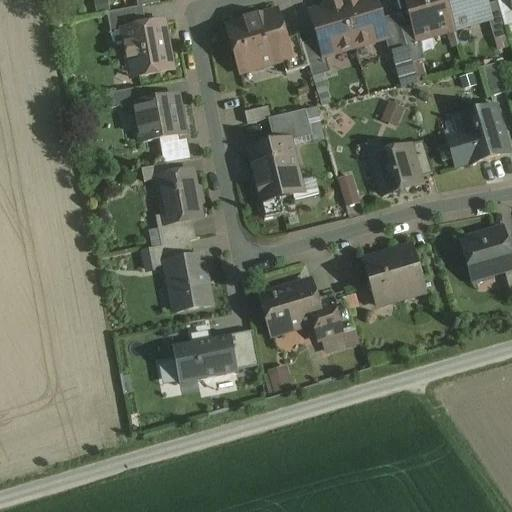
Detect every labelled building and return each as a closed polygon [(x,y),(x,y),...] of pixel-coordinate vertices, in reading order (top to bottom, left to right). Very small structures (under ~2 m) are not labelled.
[(158,0),(135,0),(137,9),(142,8),(159,5),(158,0)] [(373,0),(346,0),(340,2),(354,49),(384,40),(385,39),(380,21),(373,0)] [(405,0),(413,27),(417,41),(419,41),(453,30),(443,0),(405,0)] [(483,0),(443,0),(453,30),(487,20),(489,20),(485,7),(483,0)] [(511,6),(510,0),(495,0),(497,3),(505,29),(511,27),(511,6)] [(340,2),(325,6),(326,9),(310,14),(318,39),(323,58),(324,57),(354,49),(340,2)] [(505,29),(497,3),(485,7),(489,20),(487,20),(494,41),(507,37),(505,29)] [(137,9),(106,15),(110,36),(122,33),(122,32),(146,28),(142,8),(137,9)] [(276,13),(227,27),(241,74),(282,62),(290,60),(284,38),(276,13)] [(396,16),(380,21),(385,39),(384,40),(389,56),(407,50),(401,31),(396,16)] [(146,28),(122,32),(122,33),(125,46),(130,49),(132,62),(127,70),(138,77),(172,71),(169,55),(164,52),(162,41),(166,41),(163,24),(146,28)] [(417,41),(413,27),(401,31),(407,50),(411,65),(424,62),(419,41),(417,41)] [(298,34),(284,38),(290,60),(282,62),(286,75),(308,68),(301,44),(298,34)] [(318,39),(301,44),(308,68),(311,79),(329,73),(324,57),(323,58),(318,39)] [(496,66),(477,70),(486,100),(505,95),(496,66)] [(141,90),(113,95),(116,109),(134,106),(134,105),(143,103),(141,90)] [(143,103),(134,105),(134,106),(141,144),(184,136),(177,97),(143,103)] [(388,102),(381,120),(395,126),(403,109),(388,102)] [(268,109),(244,114),(247,126),(270,120),(268,109)] [(494,109),(456,121),(461,137),(448,141),(456,168),(469,164),(470,166),(508,155),(494,109)] [(305,112),(270,120),(276,145),(289,142),(289,143),(311,138),(305,112)] [(276,145),(248,152),(261,205),(293,197),(299,187),(289,143),(289,142),(276,145)] [(422,143),(408,148),(408,149),(409,148),(418,179),(432,176),(422,143)] [(408,149),(378,157),(380,163),(375,172),(383,198),(395,194),(399,196),(406,194),(408,190),(420,187),(418,179),(409,148),(408,149)] [(191,174),(158,180),(165,216),(167,226),(191,221),(190,215),(198,213),(198,208),(201,204),(199,192),(194,190),(191,174)] [(352,175),(337,178),(343,207),(358,204),(352,175)] [(191,221),(167,226),(165,216),(155,218),(161,248),(189,243),(196,242),(191,221)] [(502,231),(461,243),(471,279),(489,274),(490,276),(503,273),(511,270),(511,266),(511,262),(502,231)] [(161,248),(152,250),(156,269),(166,267),(166,266),(193,261),(189,243),(161,248)] [(395,252),(379,257),(364,262),(369,281),(367,291),(373,294),(377,309),(405,300),(405,301),(424,295),(410,248),(395,253),(395,252)] [(193,261),(166,266),(166,267),(175,313),(210,306),(201,259),(193,261)] [(511,262),(511,266),(511,270),(503,273),(510,295),(511,294),(511,262)] [(310,284),(260,299),(271,337),(315,324),(321,322),(317,308),(310,284)] [(346,299),(317,308),(321,322),(315,324),(320,342),(355,332),(346,299)] [(253,333),(231,337),(238,373),(259,368),(253,333)] [(231,337),(207,341),(206,336),(193,338),(194,344),(172,348),(179,386),(238,375),(238,373),(231,337)] [(266,369),(269,392),(290,389),(286,366),(266,369)]
